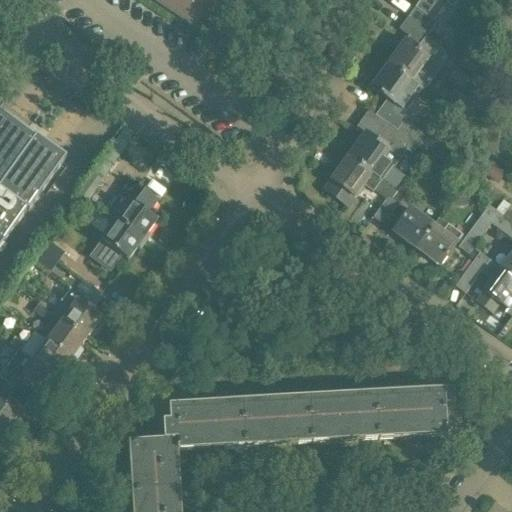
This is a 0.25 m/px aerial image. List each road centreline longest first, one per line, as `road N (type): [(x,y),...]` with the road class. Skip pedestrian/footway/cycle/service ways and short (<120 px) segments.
road 1 (residential): [(16,511),(143,328),(251,191)]
road 2 (residential): [(511,363),(251,191)]
road 3 (residential): [(251,191),(68,57),(13,0)]
road 4 (residential): [(251,191),(284,147),(316,68),(331,0)]
